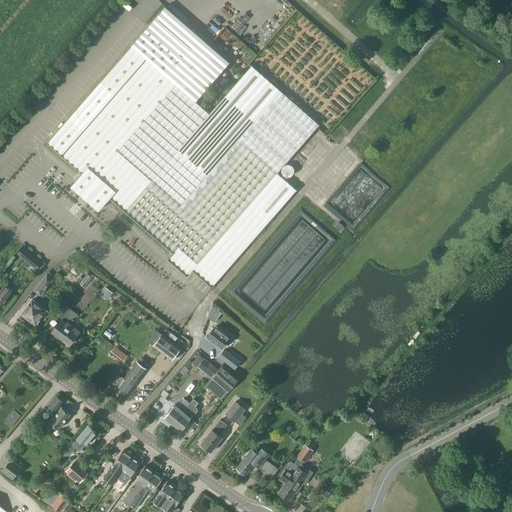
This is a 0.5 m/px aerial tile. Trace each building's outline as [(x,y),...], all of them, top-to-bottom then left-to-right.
[(227,63),(163,9),(49,143),(83,173),(73,185),(100,209),(110,197),(173,252),(168,258),(187,275),(193,269),(212,286),(296,189),(272,168),(313,119),(260,73),(217,120),(195,100),(227,63)] [(344,225),(339,221),(335,226),(340,230),(344,225)] [(23,244),(17,252),(37,269),(43,262),(23,244)] [(77,266),(73,271),(77,275),(81,270),(77,266)] [(41,295),(53,280),(47,274),(34,290),(41,295)] [(88,275),(81,283),(86,287),(93,279),(88,275)] [(0,307),(0,308),(14,291),(8,287),(10,285),(8,283),(1,291),(0,289),(0,307)] [(107,289),(102,295),(108,300),(113,293),(107,289)] [(47,310),(32,299),(21,314),(36,325),(47,310)] [(70,308),(62,303),(55,312),(63,318),(70,308)] [(61,320),(52,332),(60,338),(61,336),(71,344),(80,331),(68,322),(67,324),(61,320)] [(230,338),(215,326),(207,336),(222,348),(230,338)] [(163,333),(153,345),(172,359),(182,347),(163,333)] [(121,350),(118,355),(125,361),(129,356),(121,350)] [(212,377),(219,368),(215,364),(214,366),(202,356),(197,363),(212,377)] [(124,378),(134,386),(147,368),(137,361),(124,378)] [(219,368),(212,377),(229,391),(239,379),(222,365),(219,368)] [(134,386),(124,378),(118,374),(113,381),(128,393),(134,386)] [(172,378),(168,383),(172,387),(177,381),(172,378)] [(64,401),(57,396),(47,409),(54,414),(64,401)] [(173,424),(190,403),(184,398),(177,406),(175,404),(164,417),(168,420),(168,421),(170,423),(171,423),(173,424)] [(190,403),(173,424),(174,425),(174,426),(176,428),(177,428),(181,431),(192,417),(196,412),(195,407),(198,402),(194,398),(190,403)] [(60,428),(71,413),(62,406),(51,422),(48,426),(53,430),(56,426),(60,428)] [(241,413),(235,420),(241,425),(247,418),(241,413)] [(211,451),(223,437),(219,434),(226,424),(220,419),(212,429),(201,443),(211,451)] [(96,432),(88,425),(77,439),(73,444),(81,450),(85,445),(85,446),(96,432)] [(297,456),(305,462),(314,450),(306,444),(297,456)] [(258,453),(253,448),(237,467),(245,474),(254,464),(259,467),(270,453),(263,448),(258,453)] [(113,464),(104,477),(108,480),(112,483),(132,456),(130,455),(130,453),(128,452),(127,452),(123,450),(113,464)] [(133,456),(132,456),(118,475),(112,483),(117,487),(122,480),(127,473),(131,476),(140,462),(137,459),(137,458),(135,456),(133,456)] [(23,467),(11,459),(3,470),(14,479),(23,467)] [(278,469),(267,460),(260,469),(270,478),(278,469)] [(75,461),(66,472),(72,478),(75,481),(77,479),(80,481),(88,472),(84,469),(85,467),(81,464),(80,465),(75,461)] [(286,483),(279,493),(289,500),(296,490),(298,491),(303,483),(304,484),(309,478),(307,476),(309,474),(291,462),(280,479),(286,483)] [(132,503),(155,471),(153,470),(153,468),(150,467),(149,467),(146,465),(136,479),(139,481),(134,488),(133,488),(124,501),(130,506),(132,503)] [(155,471),(132,503),(137,506),(145,495),(149,488),(153,491),(163,477),(159,475),(159,473),(157,471),(155,472),(155,471)] [(154,501),(162,506),(176,486),(175,486),(174,483),(173,482),(171,483),(168,481),(154,501)] [(51,486),(47,492),(56,498),(50,506),(57,511),(59,511),(69,499),(51,486)] [(162,506),(158,511),(166,511),(168,510),(170,511),(171,511),(185,493),(182,490),(182,489),(179,487),(178,487),(176,486),(162,506)] [(324,486),(318,492),(325,498),(331,492),(324,486)] [(312,498),(308,504),(313,508),(318,502),(312,498)]
